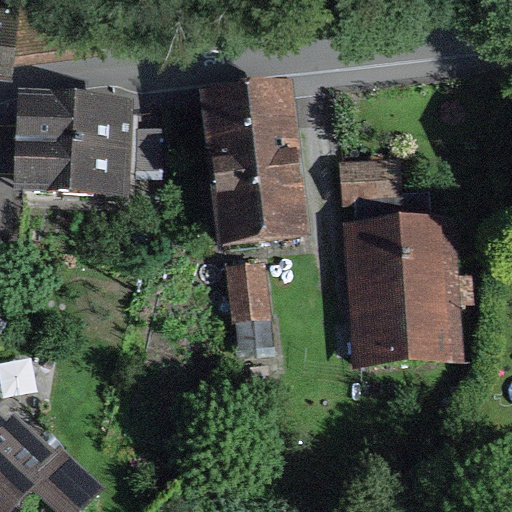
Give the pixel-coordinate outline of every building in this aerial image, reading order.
[(23,0),(0,0),(0,60),(17,63),(23,0)] [(300,254),(287,105),(202,112),(215,261),(300,254)] [(134,120),(17,119),(17,127),(16,174),(15,213),(132,215),(134,120)] [(464,368),(452,220),(346,229),(359,377),(464,368)] [(236,331),(273,328),(268,273),(232,276),(236,331)] [(0,511),(12,511),(27,498),(41,511),(79,511),(96,496),(53,452),(42,463),(9,429),(0,436),(0,511)]
